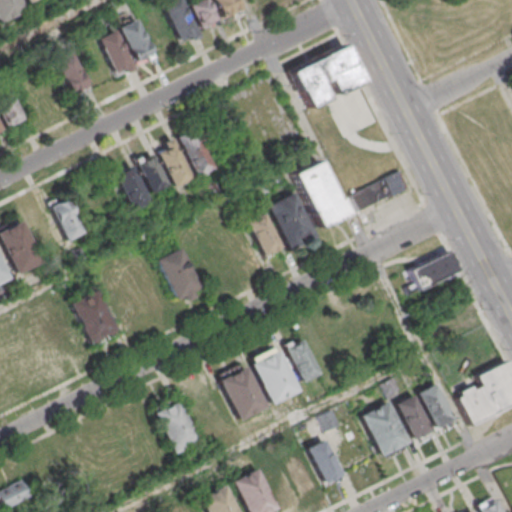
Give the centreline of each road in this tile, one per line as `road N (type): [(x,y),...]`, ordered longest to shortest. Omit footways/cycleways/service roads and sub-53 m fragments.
road 1 (residential): [(455,209),(0,438)]
road 2 (residential): [(353,2),(0,177)]
road 3 (tertiary): [(511,318),(351,0)]
road 4 (residential): [(511,437),(366,511)]
